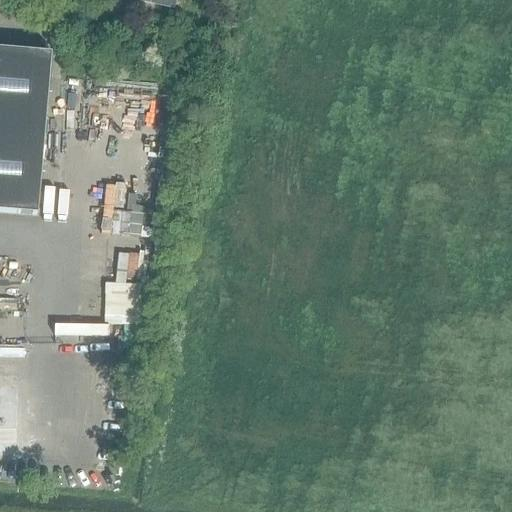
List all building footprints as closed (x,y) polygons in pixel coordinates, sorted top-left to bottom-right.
[(136,0),(171,8),(173,0),(136,0)] [(0,211),(36,215),(50,55),(0,50),(0,211)] [(117,221),(143,223),(144,212),(117,211),(117,221)] [(111,264),(109,323),(141,324),(142,249),(132,248),(131,265),(111,264)] [(88,381),(131,382),(131,363),(88,362),(88,381)]
